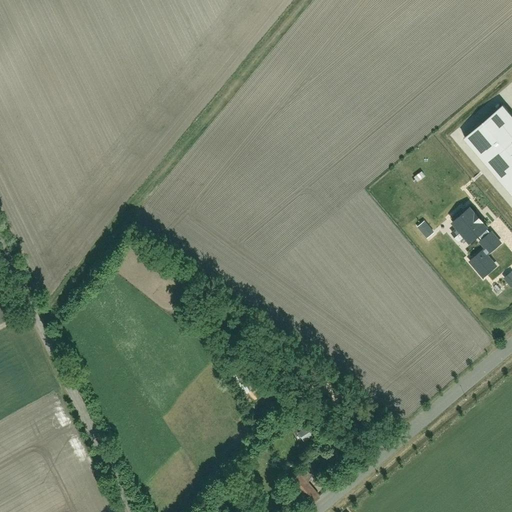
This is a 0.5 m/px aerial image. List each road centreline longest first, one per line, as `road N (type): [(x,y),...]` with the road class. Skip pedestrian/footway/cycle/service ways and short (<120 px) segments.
road 1 (residential): [(0,239),(135,511)]
road 2 (residential): [(317,511),(511,345)]
